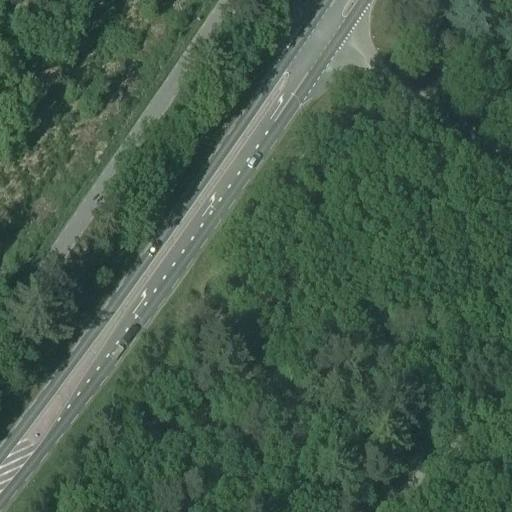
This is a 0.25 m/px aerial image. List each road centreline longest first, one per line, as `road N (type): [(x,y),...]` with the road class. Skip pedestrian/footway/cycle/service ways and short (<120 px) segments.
road 1 (primary): [(0,504),(157,301),(331,51)]
road 2 (primary): [(305,33),(0,453)]
road 3 (unclassified): [(0,323),(229,0)]
road 4 (unclassified): [(511,172),(331,51)]
road 5 (unclassified): [(383,511),(511,399)]
